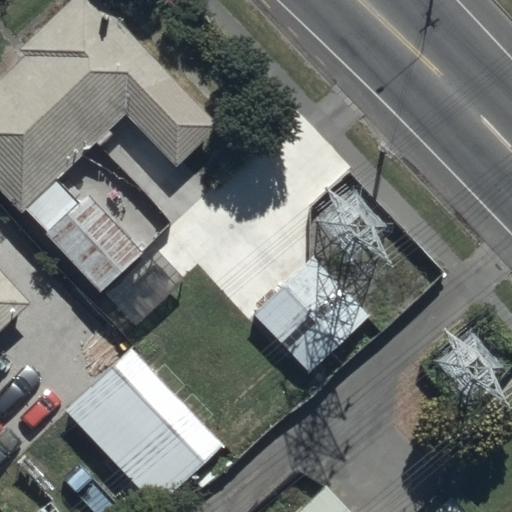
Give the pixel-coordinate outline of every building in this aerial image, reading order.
[(69,0),(55,0),(0,59),(0,186),(22,208),(173,153),(207,117),(69,0)] [(368,309),(313,252),(252,309),(307,367),(368,309)] [(224,441),(132,342),(66,403),(158,503),(224,441)] [(450,456),(388,390),(368,409),(430,475),(450,456)] [(352,511),(325,483),(295,511),(352,511)]
